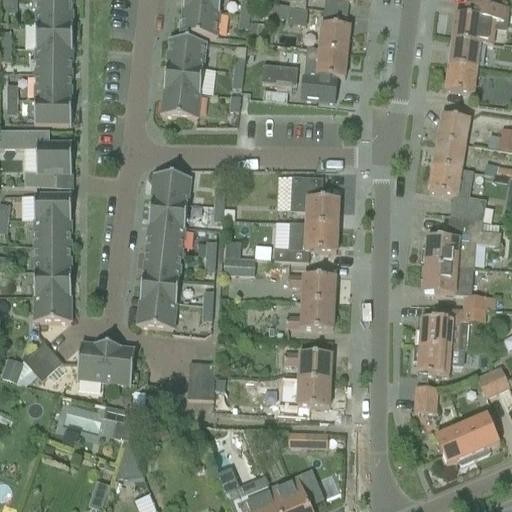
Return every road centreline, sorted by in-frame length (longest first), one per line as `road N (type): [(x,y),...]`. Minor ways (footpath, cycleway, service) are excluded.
road 1 (residential): [(383,158),(374,433),(384,511)]
road 2 (residential): [(383,158),(130,156)]
road 3 (residential): [(110,335),(130,156)]
road 4 (residential): [(411,0),(383,158)]
road 5 (residential): [(130,156),(147,0)]
